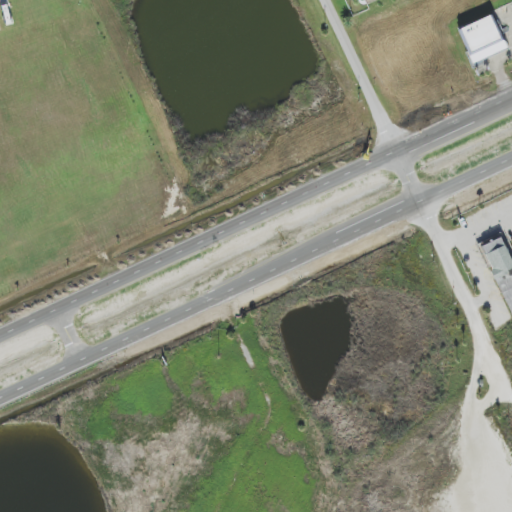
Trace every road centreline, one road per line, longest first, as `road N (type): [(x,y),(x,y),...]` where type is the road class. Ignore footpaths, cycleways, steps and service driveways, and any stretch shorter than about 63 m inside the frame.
road 1 (primary): [(511,98),(0,336)]
road 2 (primary): [(0,396),(511,159)]
road 3 (track): [(220,295),(273,416),(225,511)]
road 4 (tertiary): [(325,0),(420,203)]
road 5 (residential): [(420,203),(511,397)]
